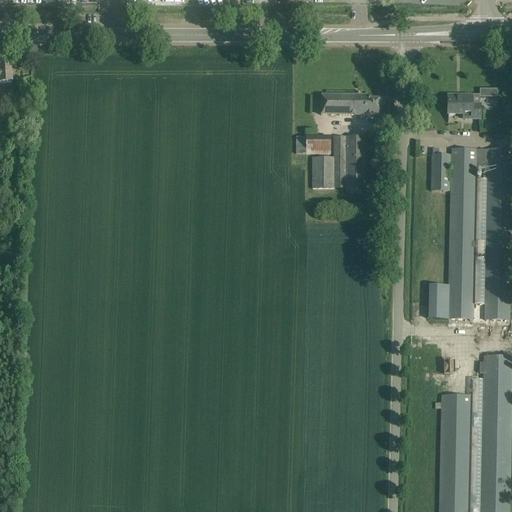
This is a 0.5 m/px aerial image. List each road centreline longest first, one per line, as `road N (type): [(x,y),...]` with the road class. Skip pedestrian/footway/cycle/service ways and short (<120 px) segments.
road 1 (unclassified): [(392,511),(406,35)]
road 2 (tertiary): [(406,35),(0,35)]
